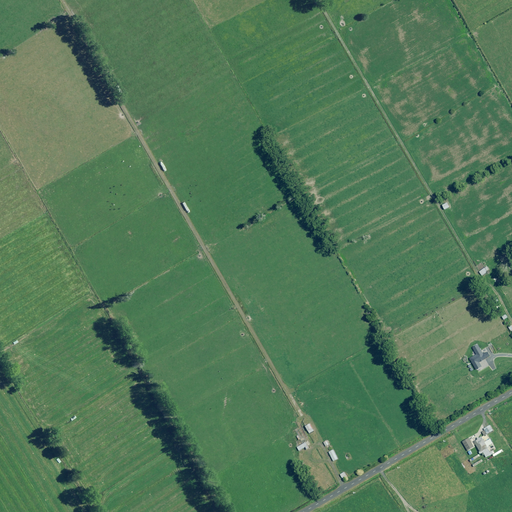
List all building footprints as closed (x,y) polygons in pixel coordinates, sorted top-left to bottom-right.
[(489,270),(487,267),(479,272),(482,276),(486,273),(486,272),(489,270)] [(314,431),(310,424),(305,426),(309,433),(314,431)] [(485,430),(487,434),(493,431),(490,425),(484,429),(485,430)] [(483,452),(485,456),(490,453),(488,449),(489,449),(488,447),(489,447),(488,446),(491,445),(489,442),(487,443),(486,441),(487,441),(485,438),(483,439),(481,437),(474,442),(480,451),(479,452),(480,454),(483,452)] [(474,447),(469,438),(462,442),(468,451),(474,447)] [(310,445),(308,442),(297,448),(298,451),(305,448),(306,450),(309,449),(307,446),(310,445)] [(338,459),(333,450),(329,452),(333,461),(338,459)]
